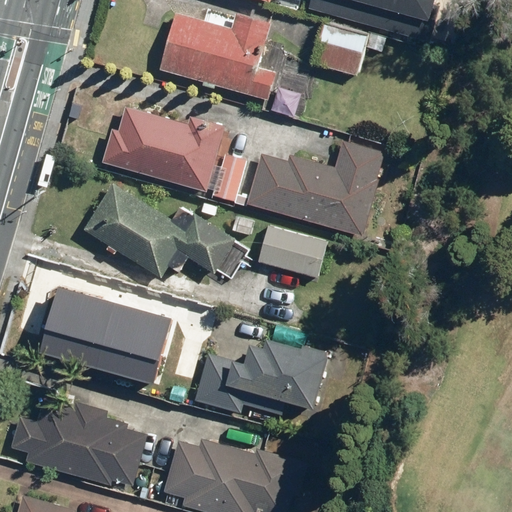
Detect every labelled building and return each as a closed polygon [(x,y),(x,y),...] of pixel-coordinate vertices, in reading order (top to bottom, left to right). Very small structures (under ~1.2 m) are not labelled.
[(234,0),(267,9),(269,0),(234,0)] [(329,0),(425,27),(432,0),(329,0)] [(171,14),(155,72),(270,103),(267,113),(295,120),(308,73),(283,66),(287,54),(264,48),(271,25),(235,15),(231,30),(171,14)] [(366,39),(322,27),(311,66),(356,78),(366,39)] [(110,136),(101,166),(234,204),(246,163),(216,154),(223,130),(187,119),(184,129),(125,112),(118,138),(110,136)] [(261,157),(247,207),(362,239),(384,157),(343,146),(337,170),(287,157),(286,164),(261,157)] [(112,186),(82,233),(158,281),(165,270),(176,276),(185,261),(210,276),(214,269),(230,279),(247,253),(179,210),(171,223),(112,186)] [(328,241),(267,225),(256,266),(317,282),(328,241)] [(184,327),(113,310),(106,340),(121,344),(115,369),(189,388),(206,324),(186,319),(184,327)] [(221,409),(225,393),(311,416),(326,359),(265,343),(262,354),(244,349),(241,363),(206,354),(193,402),(221,409)] [(41,449),(38,459),(121,479),(122,474),(141,479),(155,423),(118,414),(120,407),(83,398),(80,407),(60,402),(56,419),(31,413),(23,445),(41,449)] [(266,450),(186,435),(176,486),(195,490),(192,504),(236,511),(259,511),(262,499),(282,503),(292,446),(267,442),(266,450)] [(31,489),(25,511),(78,511),(81,502),(31,489)]
